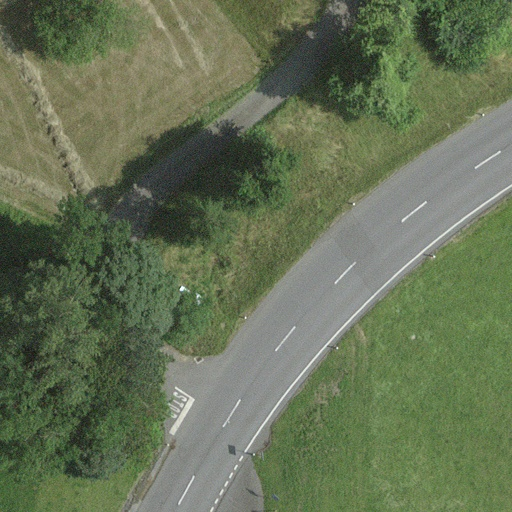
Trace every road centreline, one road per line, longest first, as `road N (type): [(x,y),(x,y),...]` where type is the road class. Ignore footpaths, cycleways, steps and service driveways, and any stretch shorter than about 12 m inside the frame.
road 1 (track): [(351,0),(312,64),(127,214),(113,243),(104,278),(134,345),(234,417)]
road 2 (primary): [(181,511),(234,417),(317,302),(418,208),(511,144)]
